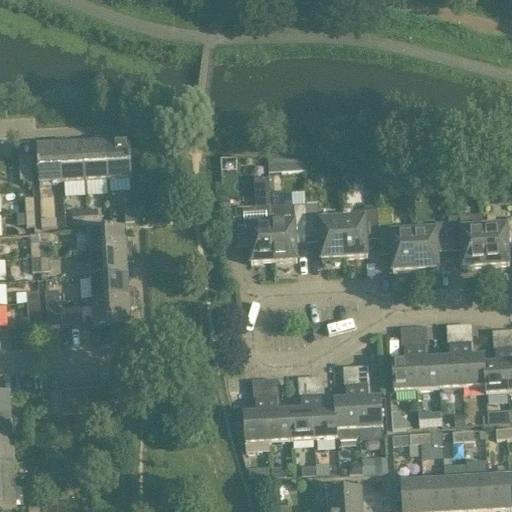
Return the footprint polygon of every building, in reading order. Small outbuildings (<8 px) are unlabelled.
[(106,141),(108,184),(132,182),(129,145),(116,146),(115,140),(106,141)] [(83,148),(85,185),(108,184),(106,141),(95,142),(96,147),(83,148)] [(60,144),(62,187),(85,185),(83,148),(70,149),(70,143),(60,144)] [(50,150),(37,151),(39,188),(62,187),(60,144),(50,144),(50,150)] [(33,184),(31,159),(18,159),(20,185),(33,184)] [(223,164),(224,176),(239,175),(238,163),(223,164)] [(303,166),(282,164),(283,177),(304,176),(303,166)] [(251,195),(264,195),(264,180),(252,180),(251,195)] [(305,195),(269,197),(270,211),(273,266),(296,265),(295,243),(307,242),(306,218),(305,195)] [(25,217),(35,216),(34,201),(25,202),(25,217)] [(124,211),(125,226),(134,226),(134,211),(124,211)] [(270,211),(235,212),(235,213),(236,246),(248,245),(250,268),(273,266),(270,211)] [(224,214),(225,246),(236,246),(235,213),(224,214)] [(415,274),(413,235),(391,236),(390,213),(376,214),(378,238),(377,238),(378,254),(390,253),(391,276),(415,274)] [(343,262),(367,261),(366,239),(377,238),(378,238),(376,214),(364,215),(364,221),(341,223),(343,262)] [(35,231),(35,216),(25,217),(26,228),(26,231),(35,231)] [(26,228),(25,217),(17,217),(18,229),(26,228)] [(320,264),(343,262),(341,223),(318,224),(318,217),(306,218),(307,242),(319,241),(320,264)] [(87,220),(88,228),(103,227),(102,219),(87,220)] [(482,219),(447,220),(447,226),(449,250),(461,249),(462,272),(485,270),(483,231),(482,219)] [(73,229),(88,228),(87,220),(72,221),(73,229)] [(41,231),(56,230),(56,222),(41,222),(41,231)] [(511,222),(506,223),(507,229),(483,231),(485,270),(509,269),(508,247),(511,246),(511,222)] [(449,250),(447,226),(435,227),(435,233),(413,235),(415,274),(438,273),(437,251),(449,250)] [(89,259),(133,257),(132,247),(126,247),(125,233),(88,235),(89,259)] [(31,262),(40,262),(39,246),(30,247),(31,262)] [(48,246),(39,246),(40,262),(49,261),(48,246)] [(91,282),(128,280),(127,267),(133,267),(133,257),(89,259),(91,282)] [(40,262),(41,276),(50,275),(49,261),(40,262)] [(41,276),(40,262),(31,262),(32,276),(41,276)] [(92,304),(135,302),(135,292),(128,292),(128,280),(91,282),(92,304)] [(45,288),(45,295),(46,306),(59,305),(58,287),(45,288)] [(40,306),(39,295),(26,296),(27,307),(40,306)] [(135,302),(92,304),(94,328),(131,325),(130,312),(136,312),(135,302)] [(47,330),(60,329),(59,305),(46,306),(47,330)] [(40,306),(27,307),(28,331),(41,330),(40,306)] [(438,363),(439,393),(462,392),(460,347),(448,348),(449,362),(438,363)] [(462,392),(484,391),(485,391),(484,368),(484,360),(471,361),(470,347),(460,347),(462,392)] [(439,393),(438,363),(426,364),(425,349),(414,350),(416,394),(439,393)] [(416,394),(414,350),(403,350),(404,365),(391,365),(393,396),(416,394)] [(508,397),(505,353),(494,353),(495,368),(484,368),(485,391),(484,391),(485,399),(508,397)] [(367,388),(356,389),(359,434),(359,441),(359,444),(383,443),(382,432),(380,402),(368,403),(367,388)] [(346,404),(334,405),(334,413),(335,413),(336,435),(337,435),(337,443),(340,445),(356,444),(359,441),(359,434),(356,389),(345,390),(346,404)] [(99,391),(100,417),(112,416),(111,390),(99,391)] [(88,417),(100,417),(99,391),(86,392),(88,417)] [(62,419),(75,418),(74,392),(60,393),(62,419)] [(75,418),(88,417),(86,392),(74,392),(75,418)] [(0,420),(11,420),(10,396),(0,396),(0,420)] [(289,415),(291,446),(314,444),(311,399),(300,400),(301,414),(289,415)] [(335,413),(334,413),(323,413),(322,399),(311,399),(314,444),(337,443),(336,435),(335,413)] [(291,446),(289,415),(277,416),(277,401),(266,402),(268,447),(291,446)] [(255,417),(243,418),(245,448),(245,458),(269,456),(268,447),(266,402),(254,403),(255,417)] [(441,430),(440,415),(433,415),(433,430),(441,430)] [(508,415),(487,416),(488,428),(509,427),(508,415)] [(392,433),(410,432),(409,427),(396,416),(391,416),(392,433)] [(464,427),(463,417),(454,418),(455,427),(464,427)] [(0,443),(12,443),(11,420),(0,420),(0,443)] [(506,433),(495,434),(496,444),(506,444),(506,433)] [(462,436),(463,446),(474,446),(473,435),(462,436)] [(462,436),(452,437),(452,447),(463,446),(462,436)] [(441,437),(430,438),(431,448),(420,449),(421,459),(421,464),(442,463),(441,437)] [(419,439),(420,449),(431,448),(430,438),(419,439)] [(419,439),(409,439),(410,450),(420,449),(419,439)] [(0,466),(14,466),(12,443),(0,443),(0,466)] [(410,450),(410,460),(421,459),(420,449),(410,450)] [(380,476),(387,476),(386,461),(376,461),(377,477),(380,476)] [(486,465),(464,467),(465,470),(467,511),(488,511),(487,482),(486,465)] [(0,489),(15,488),(14,466),(0,466),(0,489)] [(362,466),(349,467),(349,477),(362,477),(362,466)] [(317,479),(329,478),(328,467),(316,468),(317,479)] [(302,469),(303,480),(317,479),(316,468),(302,469)] [(271,481),(283,480),(282,470),(270,471),(271,481)] [(467,511),(465,470),(443,471),(444,485),(445,511),(467,511)] [(488,511),(510,511),(508,481),(487,482),(488,511)] [(422,486),(423,511),(445,511),(444,485),(422,486)] [(401,511),(423,511),(422,486),(400,487),(401,511)] [(16,511),(15,488),(0,489),(0,511),(16,511)] [(327,511),(361,511),(360,494),(327,496),(327,511)]
